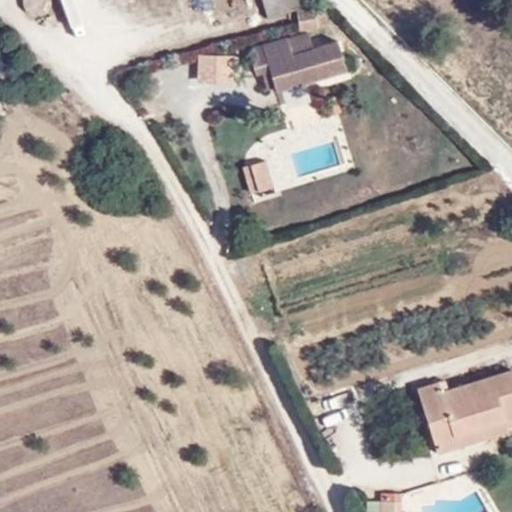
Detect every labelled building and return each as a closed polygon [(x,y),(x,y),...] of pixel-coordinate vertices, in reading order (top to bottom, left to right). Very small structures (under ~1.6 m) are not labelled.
[(260,0),(265,15),(282,13),(279,0),(260,0)] [(300,12),(303,32),(322,29),(322,27),(333,26),(332,14),(331,12),(320,13),(319,9),(300,12)] [(312,33),(266,46),(279,89),(280,94),(349,73),(340,42),(316,48),(312,33)] [(266,46),(252,50),(259,76),(265,74),(270,91),(279,89),(266,46)] [(269,163),(264,164),(266,169),(261,171),(262,175),(258,177),(262,191),(277,187),(269,163)] [(264,164),(255,167),(258,177),(262,175),(261,171),(266,169),(264,164)] [(508,426),(511,424),(511,375),(511,374),(449,393),(446,383),(418,392),(438,457),(458,451),(455,438),(506,422),(508,426)] [(510,435),(509,430),(508,426),(506,422),(455,438),(458,451),(510,435)]
